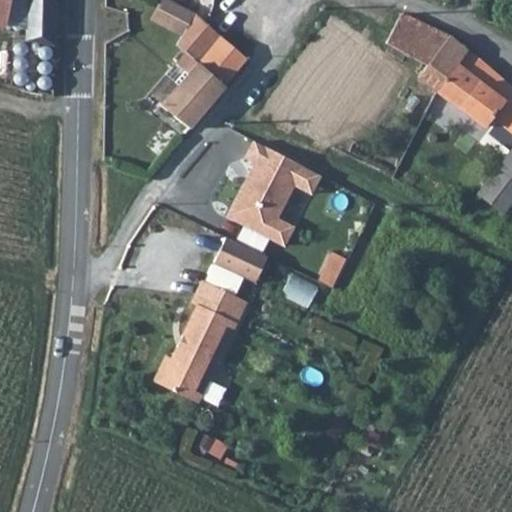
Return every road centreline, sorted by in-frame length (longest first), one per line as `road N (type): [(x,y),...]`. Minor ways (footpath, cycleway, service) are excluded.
road 1 (tertiary): [(86,0),(72,280),(54,433),(32,511)]
road 2 (residential): [(402,0),(511,55)]
